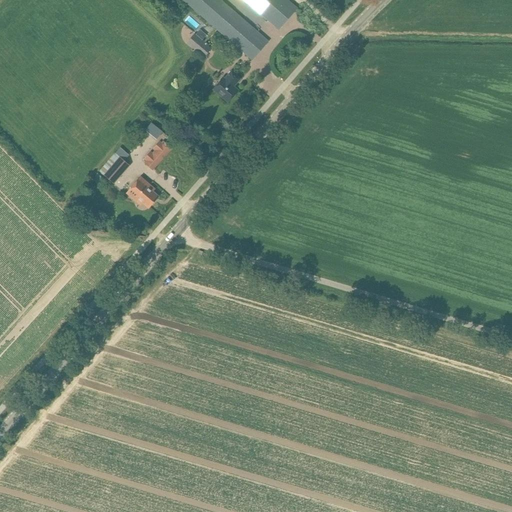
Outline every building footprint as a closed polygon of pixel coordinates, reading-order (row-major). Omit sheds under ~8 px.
[(268,42),(261,35),(220,0),(183,0),(252,60),(268,42)] [(297,8),(287,0),(244,0),(279,30),(297,8)] [(212,49),(194,34),(187,43),(204,58),(212,49)] [(234,86),(240,79),(231,71),(225,79),(223,77),(213,89),(228,103),(239,91),(234,86)] [(151,122),(145,129),(156,138),(162,131),(151,122)] [(152,170),(175,144),(167,138),(145,163),(152,170)] [(129,165),(120,157),(115,153),(99,171),(113,183),(129,165)] [(140,177),(127,193),(135,200),(137,197),(149,208),(158,197),(152,192),(154,190),(140,177)]
